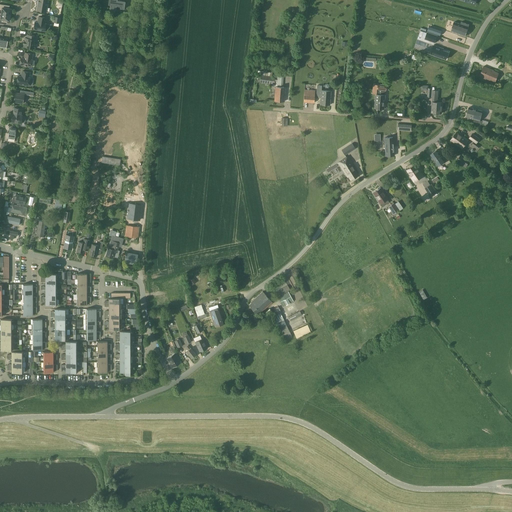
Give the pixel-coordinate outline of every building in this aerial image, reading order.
[(38,0),(37,10),(46,12),(48,0),(38,0)] [(109,0),(109,4),(111,4),(110,9),(110,10),(110,11),(111,11),(111,12),(112,12),(113,13),(114,12),(115,12),(115,11),(116,11),(116,10),(117,5),(121,6),(120,8),(124,8),(125,1),(117,0),(109,0)] [(0,9),(2,10),(2,13),(10,15),(11,13),(12,10),(11,10),(11,9),(5,8),(6,5),(0,3),(0,9)] [(10,16),(10,15),(2,13),(1,16),(0,16),(0,23),(3,24),(3,20),(9,21),(10,20),(11,17),(10,16)] [(34,29),(45,31),(48,31),(49,30),(50,26),(49,25),(46,24),(45,23),(46,17),(39,16),(38,22),(35,22),(34,29)] [(454,22),(451,31),(453,32),(465,36),(469,24),(461,22),(461,24),(454,22)] [(440,36),(441,33),(436,31),(437,28),(435,27),(434,30),(429,28),(428,31),(440,36)] [(435,42),(437,36),(427,32),(425,39),(435,42)] [(36,43),(35,43),(36,36),(28,34),(27,38),(25,38),(25,41),(24,41),(23,44),(24,44),(24,47),(35,48),(36,43)] [(443,49),(442,48),(434,45),(432,50),(431,54),(433,55),(446,59),(449,52),(443,50),(443,49)] [(33,60),(32,60),(33,54),(25,53),(24,58),(21,58),(20,65),(32,66),(33,60)] [(495,82),(498,74),(493,71),(484,67),(480,76),(495,82)] [(17,83),(29,85),(30,78),(29,77),(30,72),(22,71),(22,76),(18,76),(17,83)] [(274,81),(275,77),(272,76),(272,73),(261,71),(260,82),(270,84),(270,81),(274,81)] [(330,105),(331,91),(321,90),(321,85),(317,85),(316,97),(320,98),(320,104),(330,105)] [(284,101),(285,87),(276,87),(274,100),(284,101)] [(314,103),(315,90),(304,89),(303,102),(314,103)] [(16,92),(14,102),(23,103),(24,94),(33,95),(34,92),(21,90),(20,93),(16,92)] [(438,91),(432,90),(432,97),(433,97),(431,112),(442,113),(442,102),(437,102),(438,91)] [(374,108),(375,108),(384,109),(385,95),(375,94),(374,108)] [(481,125),(482,121),(480,120),(482,111),(469,107),(466,117),(474,119),(473,123),(481,125)] [(22,109),(14,108),(13,114),(12,114),(11,121),(21,123),(22,122),(24,122),(25,121),(26,119),(25,117),(22,117),(23,116),(21,115),(22,109)] [(8,138),(15,139),(16,129),(9,128),(9,134),(6,133),(4,140),(8,141),(8,138)] [(462,148),(468,140),(457,132),(451,140),(462,148)] [(479,138),(473,133),(469,138),(476,143),(479,138)] [(385,156),(394,155),(393,143),(395,143),(395,137),(384,138),(385,156)] [(438,166),(445,161),(437,149),(430,154),(438,166)] [(458,159),(467,165),(470,161),(468,160),(460,155),(458,159)] [(351,179),(358,175),(354,169),(355,168),(352,163),(351,164),(346,157),(338,162),(348,177),(349,176),(351,179)] [(415,181),(416,181),(423,176),(415,164),(407,170),(415,181)] [(437,192),(432,184),(431,183),(425,188),(426,189),(431,196),(437,192)] [(382,207),(389,202),(387,199),(388,198),(381,187),(372,193),(380,204),(382,207)] [(139,220),(141,205),(129,203),(127,218),(139,220)] [(393,214),(399,210),(394,203),(388,206),(393,214)] [(13,206),(11,205),(10,212),(12,213),(22,215),(24,208),(13,206)] [(20,219),(7,216),(5,223),(18,226),(20,219)] [(35,234),(45,236),(47,221),(38,219),(35,234)] [(139,227),(127,225),(125,236),(138,237),(139,227)] [(74,236),(66,234),(64,248),(72,249),(74,236)] [(77,251),(78,251),(80,252),(81,252),(83,252),(85,246),(89,247),(90,240),(84,239),(83,242),(79,241),(77,251)] [(120,243),(111,240),(109,248),(108,248),(106,256),(112,258),(115,250),(117,251),(120,243)] [(99,246),(92,244),(90,254),(97,256),(98,249),(101,250),(103,244),(100,243),(99,246)] [(138,254),(126,251),(125,261),(136,264),(138,254)] [(260,313),(272,302),(263,291),(250,302),(251,302),(249,304),(257,314),(260,312),(260,313)] [(293,300),(288,292),(287,293),(283,296),(283,294),(278,297),(283,306),(293,300)] [(198,318),(208,315),(208,313),(204,314),(201,304),(194,306),(198,318)] [(276,315),(281,312),(278,306),(273,309),(276,315)] [(215,326),(224,323),(219,308),(209,311),(215,326)] [(265,313),(269,317),(273,313),(269,309),(265,313)] [(300,311),(289,317),(291,321),(302,315),(300,311)] [(281,312),(276,315),(270,318),(273,326),(285,320),(281,312)] [(203,331),(199,323),(193,326),(197,334),(203,331)] [(285,340),(292,336),(292,335),(286,323),(278,327),(285,340)] [(298,328),(301,335),(310,331),(307,324),(298,328)] [(188,335),(184,337),(183,337),(186,344),(191,342),(188,335)] [(177,348),(183,345),(180,338),(174,341),(177,348)] [(200,351),(207,348),(203,338),(195,342),(200,351)] [(196,354),(191,347),(190,348),(188,345),(186,347),(188,349),(186,351),(189,355),(189,354),(192,357),(196,354)] [(173,367),(180,362),(175,353),(167,357),(173,367)] [(130,367),(115,367),(115,369),(120,369),(120,372),(125,372),(125,376),(131,376),(131,372),(130,372),(130,367)]
